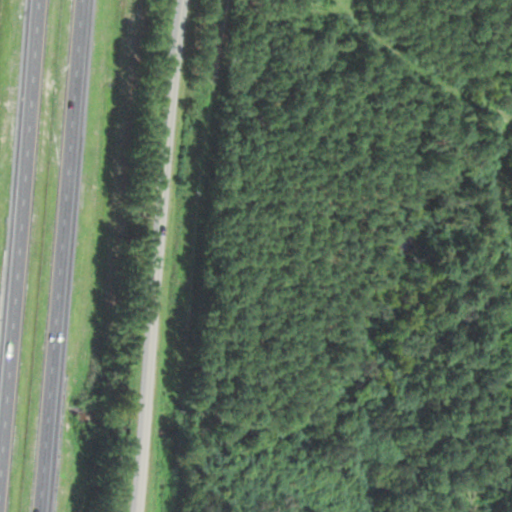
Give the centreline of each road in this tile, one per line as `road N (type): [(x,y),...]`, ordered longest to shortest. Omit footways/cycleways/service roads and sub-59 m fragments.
road 1 (residential): [(135,511),(182,0)]
road 2 (motorway): [(40,511),(82,0)]
road 3 (motorway): [(40,0),(0,478)]
